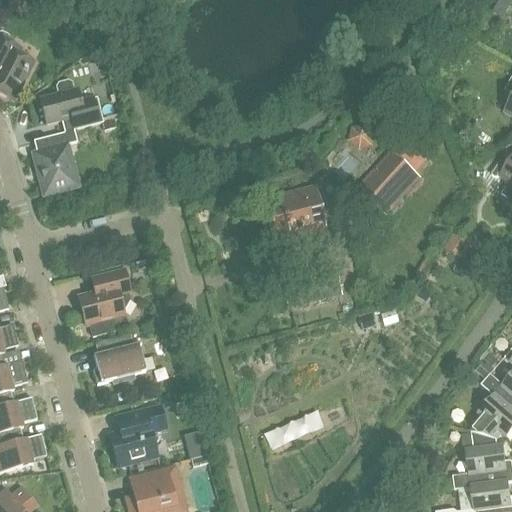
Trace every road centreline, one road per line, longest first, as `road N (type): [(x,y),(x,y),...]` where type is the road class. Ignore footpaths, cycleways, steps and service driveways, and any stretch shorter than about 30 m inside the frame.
road 1 (residential): [(30,252),(98,511)]
road 2 (residential): [(165,215),(30,252)]
